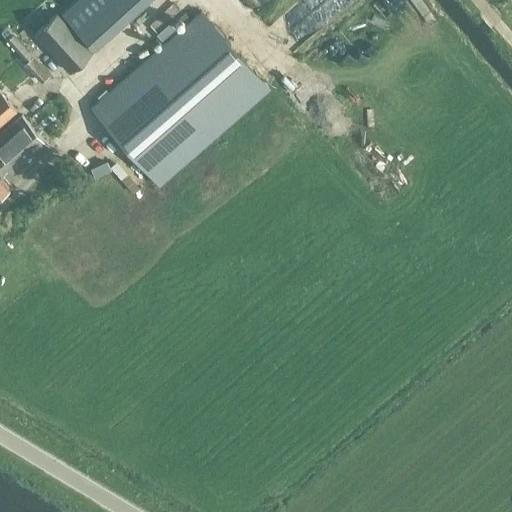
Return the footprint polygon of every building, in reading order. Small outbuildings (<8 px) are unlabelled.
[(73,0),(60,12),(91,48),(144,0),(73,0)] [(159,179),(265,79),(195,4),(88,104),(159,179)] [(47,31),(37,40),(66,71),(90,49),(64,23),(51,35),(47,31)] [(23,62),(31,55),(11,34),(3,40),(23,62)] [(50,77),(32,58),(22,67),(40,86),(50,77)] [(323,94),(346,92),(342,58),(319,60),(323,94)] [(0,121),(15,109),(7,100),(27,82),(10,63),(0,72),(0,121)] [(0,171),(6,179),(46,144),(21,115),(0,132),(0,171)] [(0,189),(9,182),(6,179),(0,171),(0,189)] [(130,207),(138,203),(121,173),(113,178),(130,207)]
